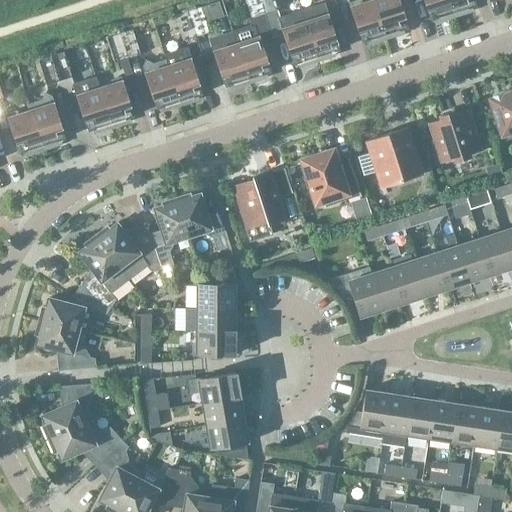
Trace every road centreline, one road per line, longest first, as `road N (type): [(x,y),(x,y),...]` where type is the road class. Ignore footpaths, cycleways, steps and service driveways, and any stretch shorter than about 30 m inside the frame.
road 1 (residential): [(0,292),(22,240),(57,202),(108,170),(511,42)]
road 2 (residential): [(360,353),(511,300)]
road 3 (residential): [(511,380),(360,353)]
